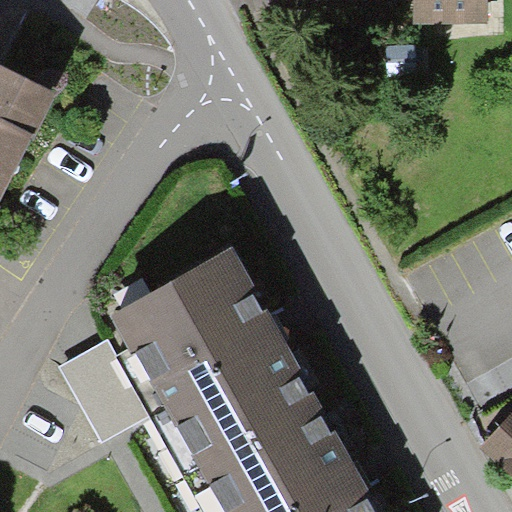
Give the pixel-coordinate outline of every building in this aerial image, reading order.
[(417,0),(419,27),(487,25),(486,0),(417,0)] [(0,219),(57,100),(0,69),(0,219)] [(107,325),(216,511),(373,511),(350,473),(272,338),(225,257),(107,325)] [(108,343),(61,369),(101,442),(140,420),(111,367),(119,363),(108,343)] [(511,426),(487,454),(511,476),(511,426)]
